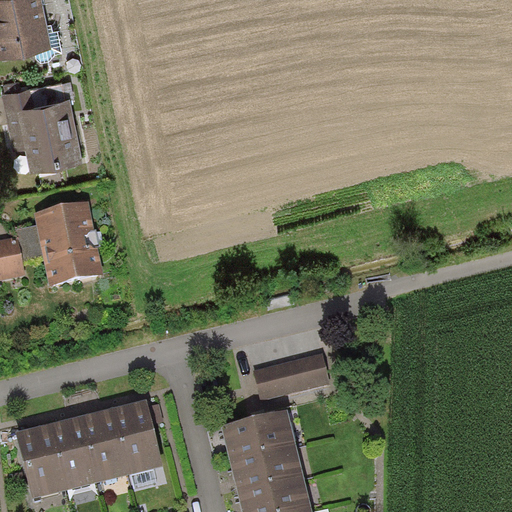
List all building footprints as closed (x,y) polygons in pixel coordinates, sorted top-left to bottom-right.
[(0,0),(0,59),(45,52),(36,0),(0,0)] [(16,168),(81,155),(72,106),(39,113),(35,93),(3,99),(16,168)] [(84,217),(37,225),(50,296),(96,288),(84,217)] [(14,245),(0,247),(0,286),(22,282),(14,245)] [(257,379),(265,408),(329,390),(321,361),(257,379)] [(31,504),(161,475),(148,419),(18,447),(31,504)] [(228,442),(247,511),(305,511),(282,427),(228,442)]
